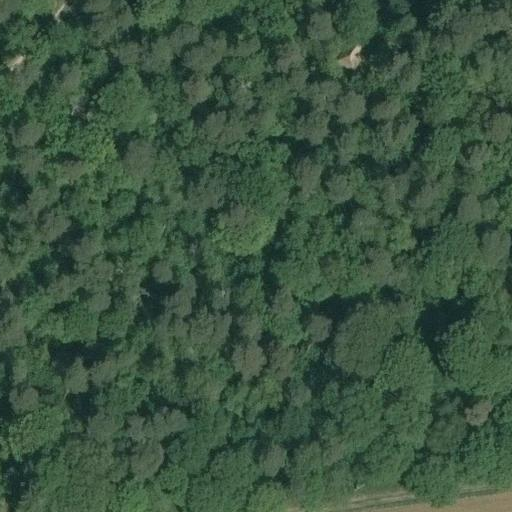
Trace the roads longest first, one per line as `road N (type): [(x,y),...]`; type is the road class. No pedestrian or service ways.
road 1 (track): [(511,479),(290,511)]
road 2 (track): [(105,511),(12,457),(0,438)]
